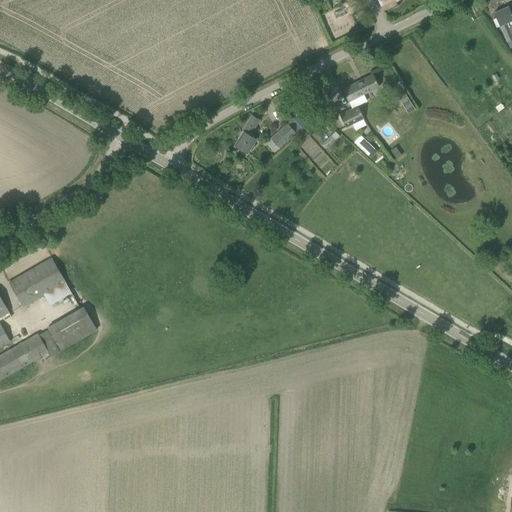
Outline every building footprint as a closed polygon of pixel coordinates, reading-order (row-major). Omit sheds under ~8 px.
[(378,0),(383,8),(397,0),(378,0)] [(493,19),(496,27),(499,25),(506,41),(511,38),(511,15),(508,6),(494,13),(496,18),(493,19)] [(352,108),(339,114),(344,123),(345,127),(363,118),(357,105),(367,101),(363,94),(378,86),(377,83),(372,74),(342,89),(348,102),(348,101),(352,108)] [(399,81),(391,91),(398,96),(404,88),(399,81)] [(234,146),(246,153),(256,138),(250,134),(259,119),(252,115),(237,138),(239,139),(234,146)] [(269,137),(279,148),(296,132),(286,122),(269,137)] [(377,150),(360,134),(353,142),(370,158),(377,150)] [(65,282),(56,266),(51,258),(9,282),(23,307),(65,282)] [(0,379),(47,352),(50,357),(60,351),(47,330),(39,335),(37,332),(0,353),(0,347),(10,341),(0,322),(11,316),(0,297),(0,379)] [(62,299),(51,302),(54,311),(65,308),(62,299)] [(46,327),(60,350),(97,329),(83,306),(70,313),(46,327)] [(511,450),(495,448),(491,476),(511,478),(511,450)]
